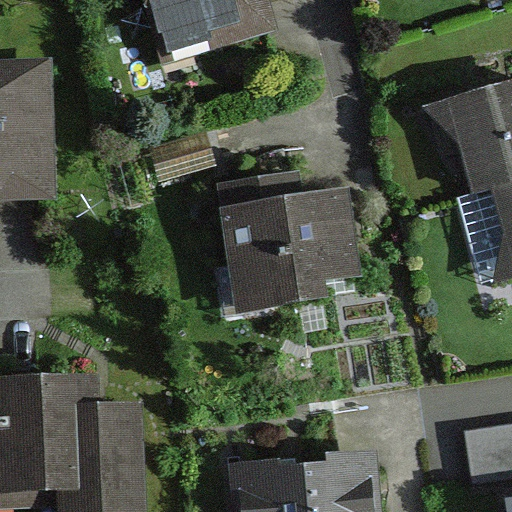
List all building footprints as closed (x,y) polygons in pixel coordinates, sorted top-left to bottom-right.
[(262,0),(150,0),(165,58),(270,30),(262,0)] [(0,208),(56,206),(51,65),(0,66),(0,208)] [(511,188),(511,95),(452,112),(475,198),(495,193),(511,188)] [(511,188),(495,193),(511,255),(511,188)] [(364,192),(227,211),(241,313),(378,295),(364,192)] [(110,371),(0,374),(0,500),(66,498),(66,511),(154,511),(151,395),(111,397),(110,371)] [(393,511),(388,451),(234,466),(238,511),(393,511)] [(511,511),(511,503),(501,505),(502,511),(511,511)]
